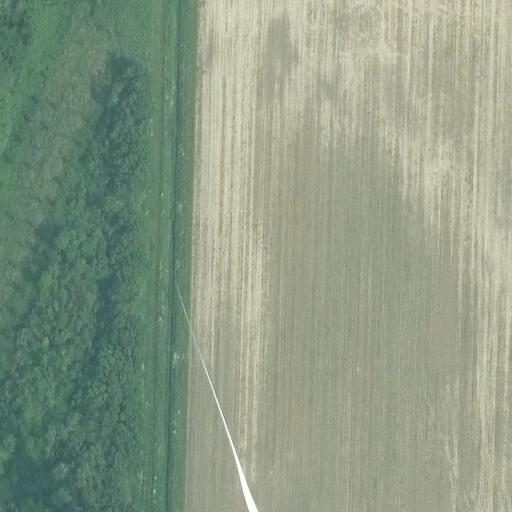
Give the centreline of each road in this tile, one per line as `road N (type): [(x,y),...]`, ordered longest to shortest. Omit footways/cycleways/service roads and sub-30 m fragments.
road 1 (track): [(162,0),(148,511)]
road 2 (track): [(0,331),(122,5)]
road 3 (track): [(0,188),(74,0)]
